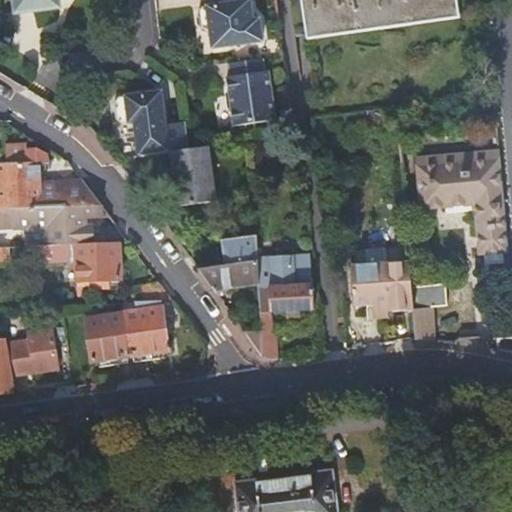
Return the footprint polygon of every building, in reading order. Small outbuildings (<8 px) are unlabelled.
[(15,0),(17,12),(57,7),(56,0),(15,0)] [(250,0),(247,1),(219,4),(203,7),(198,13),(201,29),(206,33),(211,33),(213,48),(263,41),(260,19),(253,20),(250,0)] [(303,0),(306,25),(319,25),(319,20),(342,18),(343,22),(420,16),(420,12),(444,9),(444,13),(458,12),(457,0),(303,0)] [(232,72),(269,66),(267,55),(231,61),(232,72)] [(227,77),(229,93),(232,108),(235,126),(277,120),(269,71),(227,77)] [(135,123),(139,156),(171,152),(190,150),(186,122),(166,125),(161,92),(119,98),(115,104),(117,120),(123,124),(135,123)] [(385,194),(380,145),(329,149),(334,198),(385,194)] [(8,147),(11,164),(38,163),(51,162),(49,157),(39,151),(28,152),(28,146),(8,147)] [(215,203),(207,147),(190,150),(171,152),(173,170),(168,171),(171,191),(176,190),(179,208),(215,203)] [(507,253),(498,151),(415,158),(418,210),(473,206),(477,255),(507,253)] [(0,164),(0,210),(12,210),(43,208),(69,207),(102,206),(83,182),(54,184),(54,187),(41,188),(40,184),(38,163),(11,164),(7,164),(0,164)] [(27,228),(28,247),(37,246),(68,245),(76,245),(93,244),(92,225),(90,225),(90,219),(111,218),(102,206),(69,207),(43,208),(12,210),(0,210),(0,226),(13,226),(13,228),(27,228)] [(223,241),(227,266),(258,262),(259,261),(258,236),(223,241)] [(93,244),(76,245),(76,260),(77,282),(89,281),(89,287),(89,289),(109,288),(109,281),(120,281),(119,243),(93,244)] [(68,245),(37,246),(37,259),(44,264),(69,263),(69,260),(68,245)] [(260,328),(261,357),(271,361),(273,360),(272,350),(279,350),(278,326),(271,327),(271,313),(316,312),(315,288),(312,288),(310,259),(269,261),(270,277),(258,277),(259,287),(260,328)] [(415,311),(410,261),(352,267),(356,308),(373,306),(374,317),(374,318),(375,319),(376,319),(376,320),(377,320),(378,320),(389,319),(389,313),(415,311)] [(199,270),(215,292),(259,287),(258,277),(258,262),(227,266),(199,270)] [(162,302),(171,301),(162,287),(134,288),(135,303),(162,302)] [(125,312),(130,356),(132,355),(144,354),(168,351),(162,302),(135,303),(124,303),(125,312)] [(415,311),(417,341),(436,343),(433,309),(415,311)] [(127,356),(130,356),(125,312),(86,318),(92,360),(116,357),(127,356)] [(239,325),(261,357),(260,328),(253,334),(245,322),(239,325)] [(0,379),(59,372),(53,330),(27,334),(28,343),(0,347),(0,379)] [(499,352),(511,354),(511,336),(497,338),(499,352)] [(333,511),(330,475),(232,484),(235,511),(333,511)]
